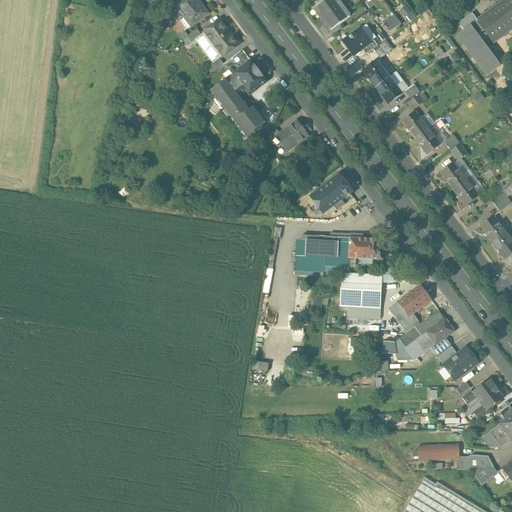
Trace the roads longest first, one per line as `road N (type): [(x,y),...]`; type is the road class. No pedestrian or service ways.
road 1 (residential): [(511,377),(229,0)]
road 2 (primary): [(251,0),(511,345)]
road 3 (residential): [(505,289),(288,0)]
